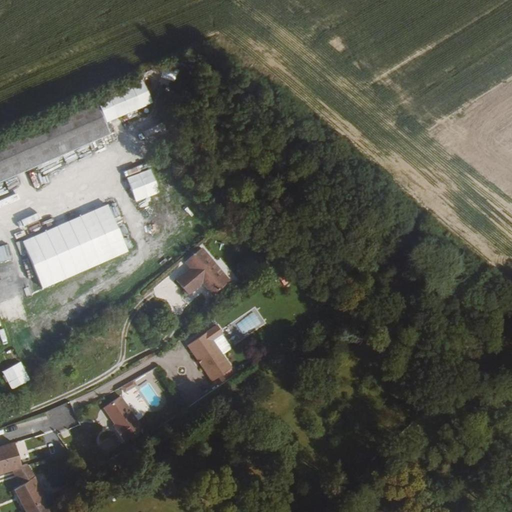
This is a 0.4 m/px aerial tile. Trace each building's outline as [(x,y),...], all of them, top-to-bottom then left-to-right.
[(92,99),(0,138),(0,181),(107,134),(92,99)] [(136,201),(161,192),(153,168),(127,177),(136,201)] [(37,173),(31,176),(38,189),(44,186),(37,173)] [(41,286),(130,254),(113,205),(24,237),(41,286)] [(16,242),(19,251),(26,248),(23,240),(16,242)] [(0,261),(12,259),(8,244),(0,246),(0,261)] [(185,262),(190,267),(175,280),(190,295),(204,283),(215,295),(233,279),(203,246),(185,262)] [(285,272),(278,277),(284,285),(291,280),(285,272)] [(0,328),(0,344),(8,342),(3,327),(0,328)] [(206,330),(186,343),(211,379),(230,366),(206,330)] [(21,361),(3,371),(13,389),(31,380),(21,361)] [(120,386),(133,414),(145,408),(140,397),(147,394),(151,403),(160,398),(154,385),(162,381),(157,369),(120,386)] [(118,396),(101,407),(112,424),(115,427),(112,428),(122,442),(140,429),(118,396)] [(0,446),(0,471),(13,467),(21,465),(14,441),(0,446)] [(13,467),(18,476),(30,470),(26,463),(21,465),(13,467)] [(26,511),(49,511),(45,503),(37,488),(41,486),(33,475),(30,470),(18,476),(21,481),(13,487),(26,511)] [(55,507),(57,505),(52,499),(48,501),(45,503),(49,511),(56,511),(59,511),(55,507)]
